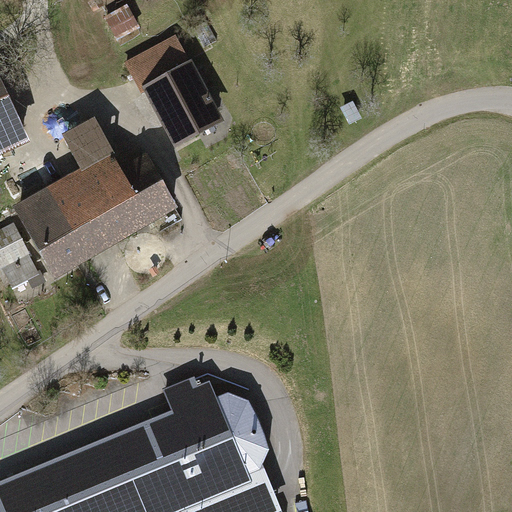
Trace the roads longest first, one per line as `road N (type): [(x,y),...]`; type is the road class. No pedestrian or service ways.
road 1 (unclassified): [(511,101),(473,100),(425,115),(331,170),(0,408)]
road 2 (track): [(287,478),(277,413),(251,376),(219,364),(114,365),(82,348)]
road 3 (track): [(212,257),(149,136),(96,97),(32,105)]
